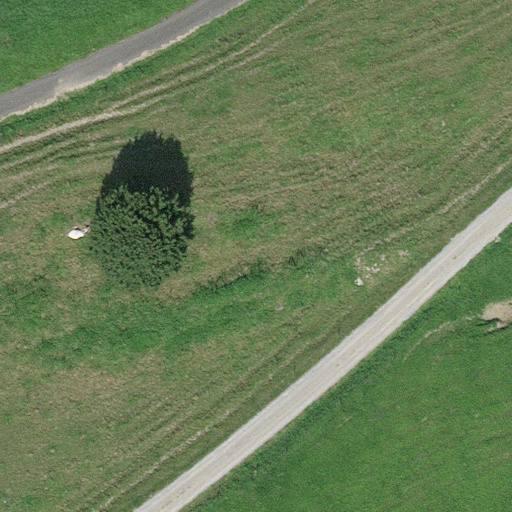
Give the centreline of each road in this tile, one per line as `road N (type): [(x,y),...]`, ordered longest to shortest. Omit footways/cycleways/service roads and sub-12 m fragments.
road 1 (track): [(151,511),(298,401),(511,208)]
road 2 (track): [(0,111),(225,0)]
